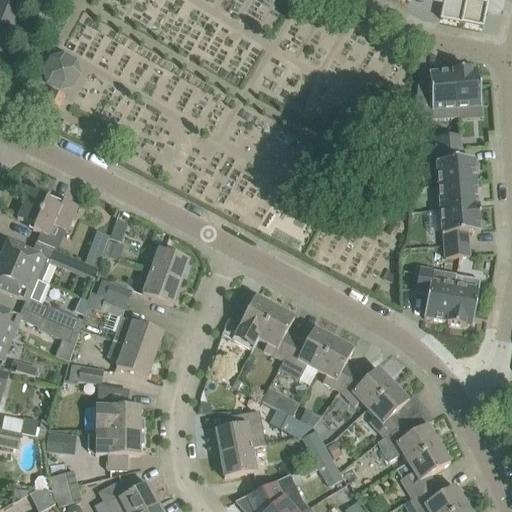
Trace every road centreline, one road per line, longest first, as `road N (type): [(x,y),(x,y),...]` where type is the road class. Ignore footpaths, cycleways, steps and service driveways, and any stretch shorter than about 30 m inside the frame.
road 1 (residential): [(205,511),(181,446),(183,400),(233,247)]
road 2 (residential): [(233,247),(406,343),(450,390)]
road 3 (residential): [(11,139),(233,247)]
road 4 (residential): [(511,115),(509,74),(494,56),(428,39),(356,0)]
road 5 (residential): [(450,390),(510,511)]
